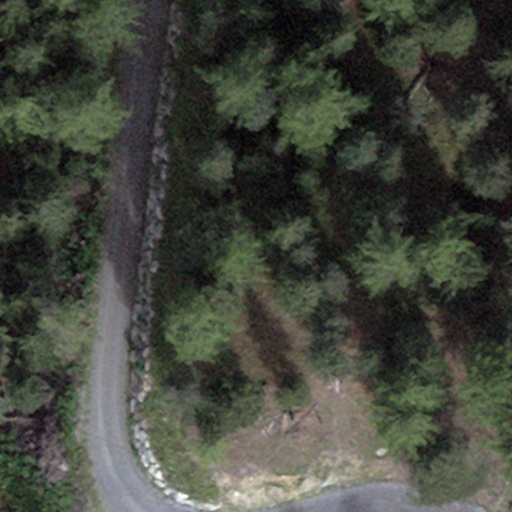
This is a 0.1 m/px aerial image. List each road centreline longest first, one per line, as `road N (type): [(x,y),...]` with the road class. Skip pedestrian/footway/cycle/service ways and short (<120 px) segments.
road 1 (track): [(130,511),(111,471),(106,396),(150,0)]
road 2 (track): [(466,511),(434,501),(327,511)]
